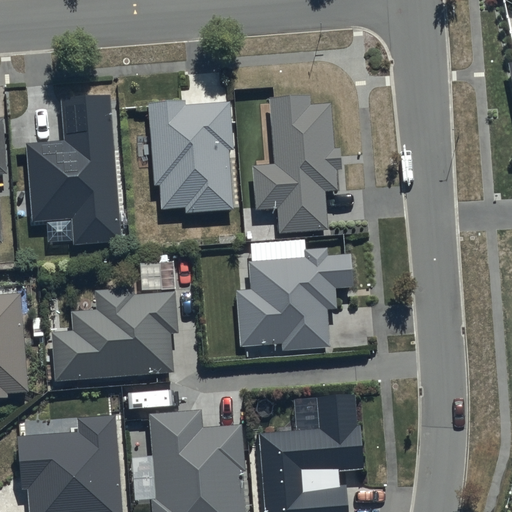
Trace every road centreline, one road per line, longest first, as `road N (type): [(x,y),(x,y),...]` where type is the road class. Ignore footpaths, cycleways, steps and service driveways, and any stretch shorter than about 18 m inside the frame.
road 1 (residential): [(437,511),(445,426),(415,0)]
road 2 (residential): [(0,25),(335,0)]
